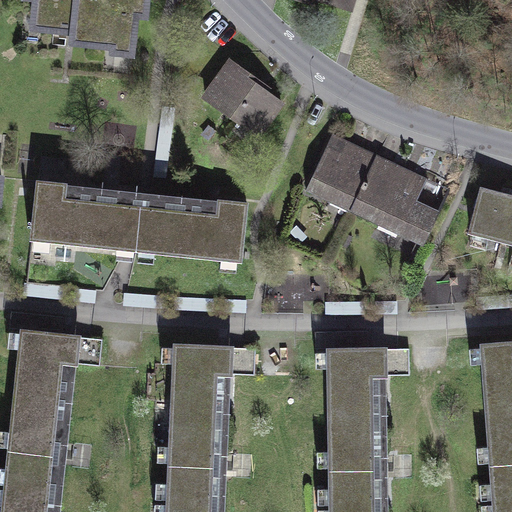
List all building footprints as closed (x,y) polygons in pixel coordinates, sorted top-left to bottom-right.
[(22,0),(22,10),(34,12),(32,37),(73,41),(72,54),(136,60),(139,25),(148,26),(150,0),(22,0)] [(285,0),(347,18),(351,0),(285,0)] [(278,98),(230,65),(205,102),(253,134),(278,98)] [(442,186),(331,140),(311,189),(421,235),(442,186)] [(27,181),(21,241),(239,264),(245,204),(147,194),(27,181)] [(511,196),(478,188),(465,233),(511,245),(511,196)] [(13,328),(0,454),(0,511),(56,511),(72,365),(97,368),(100,337),(13,328)] [(511,511),(511,344),(477,347),(488,511),(511,511)] [(166,345),(159,511),(221,511),(227,371),(253,372),(254,348),(166,345)] [(319,350),(321,511),(386,511),(384,373),(408,372),(408,348),(319,350)]
